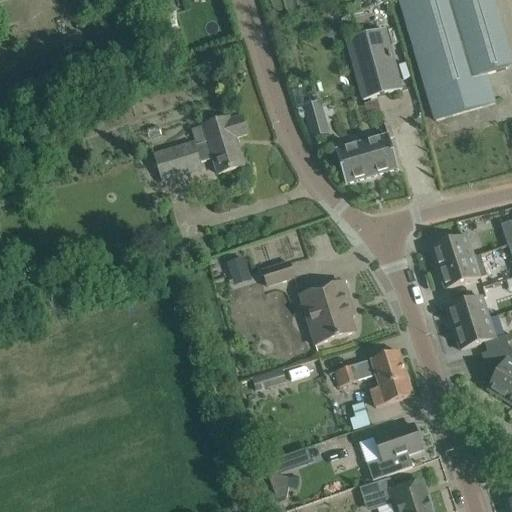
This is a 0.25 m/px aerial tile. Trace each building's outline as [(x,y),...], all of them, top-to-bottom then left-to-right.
[(77,0),(82,15),(134,0),(77,0)] [(511,67),(511,59),(494,0),(400,0),(436,121),(494,104),(486,75),(511,67)] [(363,101),(402,90),(385,30),(347,41),(363,101)] [(164,40),(169,59),(183,55),(178,35),(164,40)] [(378,102),(365,105),(369,118),(381,114),(378,102)] [(199,163),(212,160),(217,175),(225,173),(244,167),(235,139),(247,135),(242,118),(230,121),(229,119),(210,125),(190,131),(194,144),(154,155),(160,175),(199,163)] [(326,123),(307,128),(310,139),(329,134),(326,123)] [(346,186),(399,171),(389,136),(336,151),(346,186)] [(507,247),(511,245),(511,222),(501,226),(507,247)] [(432,249),(439,269),(473,258),(467,238),(432,249)] [(245,258),(227,263),(234,286),(252,281),(245,258)] [(473,258),(439,269),(445,291),(480,280),(473,258)] [(290,264),(271,270),(262,273),(267,288),(295,279),(290,264)] [(344,283),(325,289),(300,297),(315,347),(356,334),(348,310),(352,309),(344,283)] [(447,310),(454,330),(489,319),(482,298),(447,310)] [(484,344),(487,353),(503,349),(508,347),(505,337),(495,340),(489,319),(454,330),(461,351),(484,344)] [(488,391),(506,403),(511,393),(511,349),(508,347),(503,349),(487,353),(482,355),(485,365),(498,361),(504,365),(488,391)] [(376,376),(380,387),(407,379),(399,353),(380,358),(335,371),(340,386),(376,376)] [(282,372),(252,381),(255,393),(286,384),(282,372)] [(407,379),(380,387),(371,390),(376,408),(394,403),(413,397),(407,379)] [(364,404),(352,407),(355,418),(367,414),(364,404)] [(394,431),(390,432),(375,436),(384,464),(403,458),(422,452),(413,425),(396,431),(394,431)] [(276,501),(285,498),(289,478),(274,475),(268,477),(276,501)] [(371,511),(391,506),(392,511),(432,511),(424,483),(394,492),(390,480),(360,490),(367,511),(371,511)]
